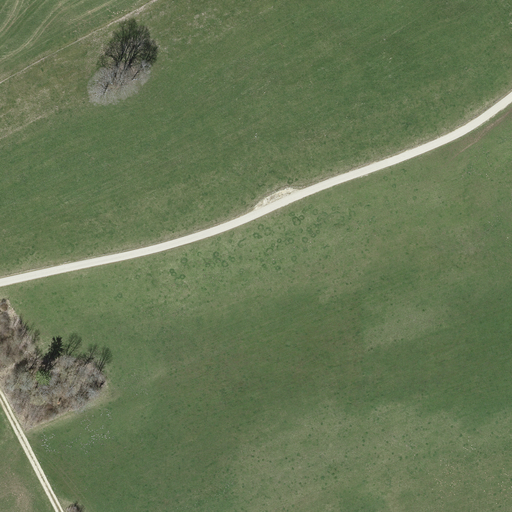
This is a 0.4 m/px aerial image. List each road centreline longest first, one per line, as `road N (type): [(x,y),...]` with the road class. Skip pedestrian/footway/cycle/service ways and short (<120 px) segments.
road 1 (unclassified): [(0,285),(183,245),(430,150),(511,100)]
road 2 (track): [(0,388),(59,511)]
